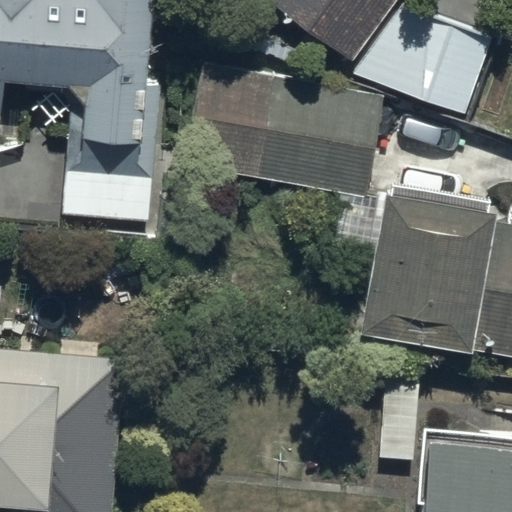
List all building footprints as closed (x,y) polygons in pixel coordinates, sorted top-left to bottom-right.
[(145,0),(0,0),(0,65),(61,69),(78,87),(77,103),(64,102),(57,204),(149,210),(158,75),(140,73),(145,0)] [(275,0),(355,63),(396,7),(401,0),(275,0)] [(355,63),(354,74),(471,112),(496,35),(396,7),(355,63)] [(378,85),(194,53),(177,155),(361,187),(378,85)] [(496,204),(386,185),(361,334),(511,359),(511,228),(493,225),(496,204)] [(108,511),(121,346),(0,337),(0,511),(108,511)] [(411,450),(415,370),(379,368),(375,448),(411,450)] [(511,511),(511,429),(421,423),(413,511),(511,511)]
